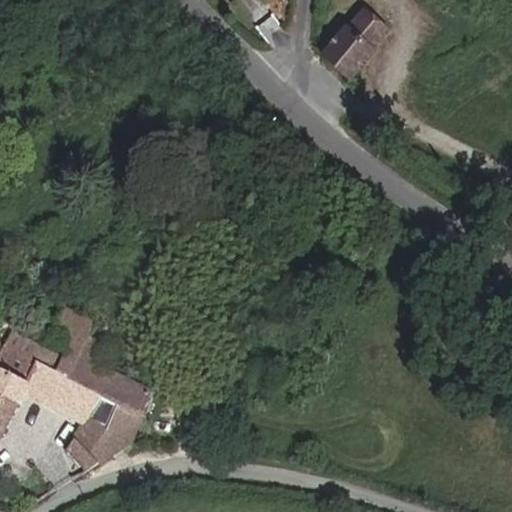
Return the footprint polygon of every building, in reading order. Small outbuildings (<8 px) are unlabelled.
[(330,56),(353,78),(380,47),(379,45),(392,30),(374,11),(357,29),(354,27),(330,56)] [(69,351),(57,375),(80,386),(92,364),(99,368),(107,351),(82,338),(87,329),(62,317),(49,342),(69,351)] [(41,405),(57,375),(4,345),(0,352),(0,398),(17,408),(24,396),(41,405)] [(83,424),(123,445),(129,439),(152,394),(99,368),(92,364),(80,386),(99,396),(83,424)] [(80,386),(57,375),(41,405),(83,424),(99,396),(80,386)] [(0,442),(17,408),(0,398),(0,442)] [(123,445),(83,424),(66,455),(87,473),(123,445)]
